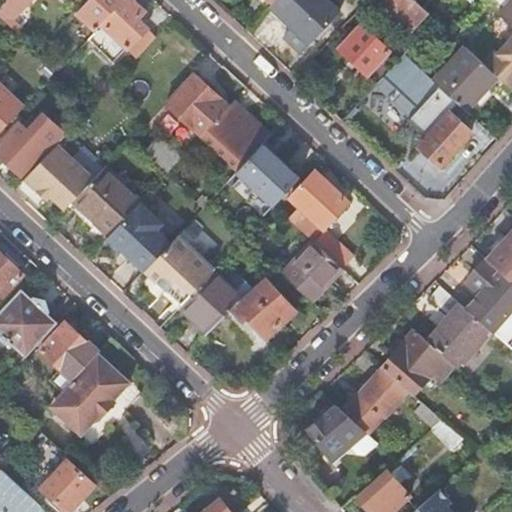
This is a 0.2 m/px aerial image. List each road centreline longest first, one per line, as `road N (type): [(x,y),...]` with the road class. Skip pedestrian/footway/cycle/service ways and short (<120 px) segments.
road 1 (residential): [(183,0),(436,239)]
road 2 (residential): [(239,425),(0,198)]
road 3 (residential): [(436,239),(239,425)]
road 4 (residential): [(239,425),(126,511)]
